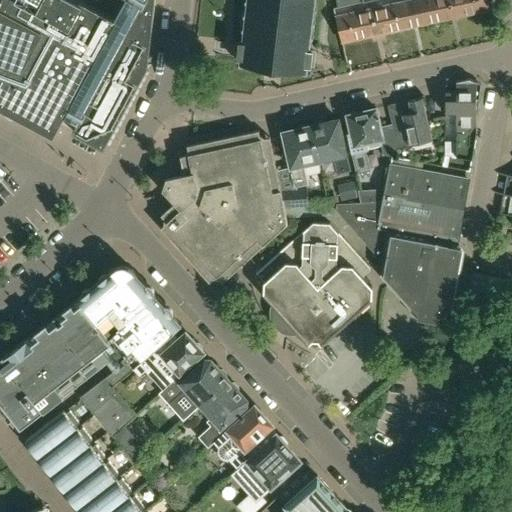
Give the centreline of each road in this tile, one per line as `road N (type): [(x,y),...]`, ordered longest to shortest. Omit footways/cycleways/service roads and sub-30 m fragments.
road 1 (residential): [(384,511),(186,287),(102,208)]
road 2 (residential): [(162,97),(270,108),(507,53)]
road 3 (residential): [(511,262),(487,257),(476,241),(507,53)]
road 4 (residential): [(0,305),(102,208)]
road 5 (residential): [(102,208),(162,97)]
